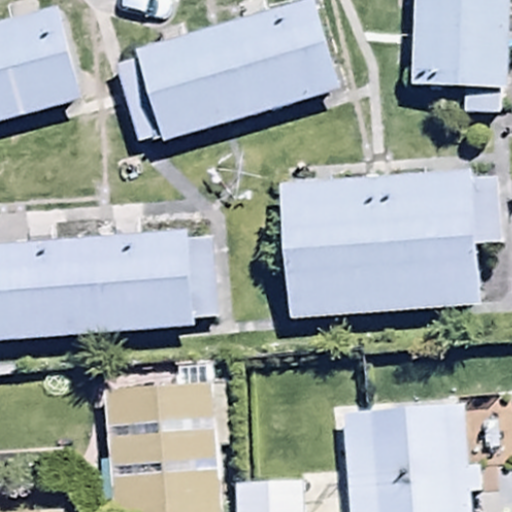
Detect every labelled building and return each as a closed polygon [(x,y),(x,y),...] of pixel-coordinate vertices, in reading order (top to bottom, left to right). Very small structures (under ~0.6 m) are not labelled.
[(511,29),(511,0),(416,0),(413,110),(467,112),(466,135),(499,137),(500,115),(509,116),(511,29)] [(164,162),(339,106),(311,20),(117,83),(140,155),(160,148),(164,162)] [(0,46),(0,139),(86,114),(63,29),(0,46)] [(500,189),(281,207),(293,344),(486,327),(481,267),(507,265),(500,189)] [(0,261),(0,360),(196,346),(188,248),(0,261)] [(103,401),(110,511),(225,511),(218,393),(103,401)] [(474,511),(470,424),(343,430),(346,511),(474,511)] [(305,511),(305,491),(236,491),(236,511),(305,511)]
